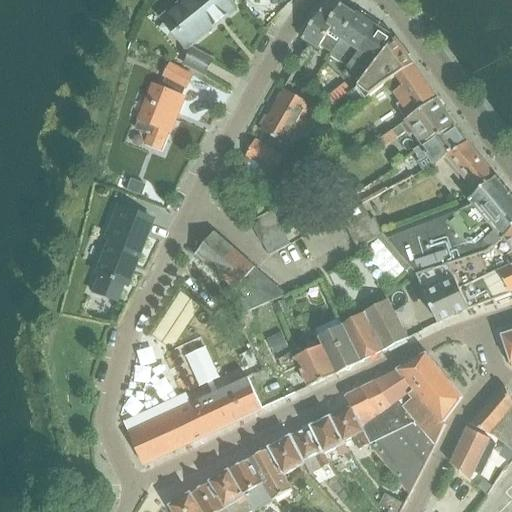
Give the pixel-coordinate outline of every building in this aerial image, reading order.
[(185,48),(235,9),(228,0),(183,0),(161,18),(185,48)] [(357,16),(341,5),(332,17),(321,10),(302,38),(311,44),(318,49),(320,46),(331,53),(340,40),(357,16)] [(340,40),(331,53),(330,55),(340,61),(348,66),(358,52),(365,43),(377,27),(358,14),(357,16),(340,40)] [(358,86),(382,56),(395,39),(377,27),(365,43),(358,52),(348,66),(342,75),(357,87),(358,86)] [(395,39),(382,56),(358,86),(348,94),(357,106),(382,87),(388,83),(413,65),(395,39)] [(204,75),(212,60),(192,49),(184,65),(204,75)] [(147,96),(135,129),(149,134),(146,144),(160,150),(167,131),(170,133),(184,97),(182,96),(185,88),(186,88),(193,77),(171,64),(165,76),(166,77),(161,88),(160,88),(155,100),(147,96)] [(413,65),(388,83),(400,102),(397,105),(407,120),(438,99),(413,65)] [(312,84),(298,76),(291,87),(305,95),(312,84)] [(345,84),(326,99),(332,106),(350,91),(345,84)] [(256,140),(246,156),(251,159),(274,173),(284,156),(279,154),(285,143),(287,144),(294,131),(301,135),(309,121),(302,117),(309,105),(284,91),(262,129),(272,136),(266,146),(256,140)] [(438,99),(407,120),(393,131),(398,138),(407,131),(410,137),(415,134),(422,146),(423,146),(440,134),(441,136),(455,127),(457,126),(438,99)] [(423,146),(415,152),(420,160),(429,154),(436,165),(436,164),(443,160),(467,143),(455,127),(441,136),(440,134),(423,146)] [(467,143),(443,160),(474,197),(498,177),(468,142),(467,143)] [(251,159),(245,170),(268,183),(274,173),(251,159)] [(498,177),(474,197),(469,201),(389,232),(384,235),(417,276),(490,253),(511,233),(511,194),(503,183),(498,177)] [(144,185),(129,180),(124,192),(139,197),(144,185)] [(124,286),(151,219),(117,205),(104,238),(108,240),(95,274),(99,276),(92,292),(115,301),(121,285),(124,286)] [(341,217),(358,249),(383,235),(375,219),(371,220),(363,205),(341,217)] [(270,256),(291,245),(275,215),(253,226),(270,256)] [(235,290),(254,268),(214,233),(194,256),(235,290)] [(511,233),(490,253),(450,265),(461,290),(499,272),(511,265),(511,233)] [(450,265),(417,276),(439,323),(469,309),(461,290),(450,265)] [(511,265),(499,272),(511,293),(511,292),(511,265)] [(236,316),(285,294),(256,269),(228,301),(236,316)] [(511,293),(499,272),(461,290),(469,309),(511,293)] [(283,299),(274,303),(279,313),(287,309),(283,299)] [(366,312),(386,350),(408,339),(387,301),(365,312),(366,312)] [(366,312),(343,323),(362,362),(386,350),(366,312)] [(362,362),(343,323),(340,317),(315,329),(323,344),(326,343),(340,374),(362,362)] [(511,332),(503,336),(511,365),(511,332)] [(326,343),(323,344),(323,345),(298,357),(295,352),(279,359),(285,373),(299,366),(309,388),(337,376),(340,374),(326,343)] [(186,356),(200,386),(219,377),(205,348),(186,356)] [(412,424),(401,412),(443,377),(425,356),(398,371),(409,384),(402,390),(406,394),(392,406),(375,383),(346,397),(353,407),(368,430),(364,433),(371,445),(412,424)] [(265,371),(253,377),(257,385),(269,379),(265,371)] [(398,371),(375,383),(392,406),(406,394),(402,390),(409,384),(398,371)] [(461,398),(443,377),(401,412),(412,424),(413,426),(416,422),(430,407),(442,422),(461,398)] [(249,378),(247,379),(198,401),(212,432),(262,409),(249,378)] [(511,450),(511,402),(505,388),(506,388),(505,387),(470,425),(495,437),(511,450)] [(125,421),(129,433),(198,401),(193,389),(181,395),(125,421)] [(212,432),(198,401),(129,433),(143,463),(145,462),(212,432)] [(446,426),(442,422),(430,407),(416,422),(435,445),(446,426)] [(371,445),(364,433),(352,408),(331,418),(343,443),(344,443),(353,439),(359,451),(371,445)] [(325,455),(330,464),(342,459),(340,456),(349,452),(344,443),(343,443),(331,418),(311,427),(325,455)] [(418,481),(435,445),(416,422),(413,426),(412,424),(371,445),(388,469),(410,496),(418,481)] [(311,427),(291,437),(305,465),(309,474),(330,464),(325,455),(311,427)] [(468,429),(451,465),(470,481),(474,473),(481,476),(496,445),(489,442),(490,439),(468,429)] [(305,465),(291,437),(270,448),(285,475),(305,465)] [(294,490),(285,475),(270,448),(250,459),(263,484),(270,495),(273,501),(294,490)] [(250,459),(230,471),(244,495),(251,506),(253,510),(254,511),(273,501),(270,495),(263,484),(250,459)] [(251,506),(244,495),(230,471),(211,482),(228,511),(250,511),(253,510),(251,506)] [(228,511),(211,482),(192,495),(202,511),(228,511)] [(389,511),(395,499),(385,494),(382,500),(379,505),(389,511)] [(174,511),(202,511),(192,495),(171,507),(174,511)] [(400,511),(405,505),(395,499),(389,511),(391,511),(400,511)]
